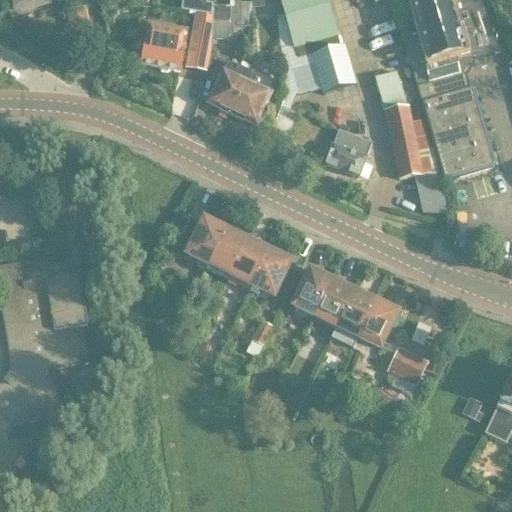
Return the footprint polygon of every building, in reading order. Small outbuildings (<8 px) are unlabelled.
[(12,0),(14,12),(46,4),(45,0),(12,0)] [(184,0),(183,10),(212,15),(212,11),(213,5),(206,5),(205,0),(184,0)] [(263,0),(251,0),(252,11),(265,11),(263,0)] [(323,97),(356,88),(344,48),(341,49),(326,0),(274,0),(286,97),(299,97),(322,91),(323,97)] [(497,49),(479,0),(409,0),(421,36),(404,41),(418,89),(464,76),(467,75),(476,59),(474,55),(497,49)] [(241,5),(240,3),(240,1),(230,2),(230,5),(230,12),(212,11),(213,20),(211,41),(212,41),(229,43),(230,29),(251,29),(251,4),(241,5)] [(133,7),(109,6),(107,32),(131,33),(133,7)] [(63,49),(69,62),(72,69),(84,64),(77,44),(90,41),(88,31),(89,31),(87,16),(76,19),(78,33),(71,34),(73,45),(63,49)] [(196,17),(186,71),(207,75),(211,59),(212,41),(211,41),(213,20),(196,17)] [(179,74),(186,37),(184,37),(184,33),(158,28),(157,32),(148,30),(141,67),(159,70),(161,73),(167,74),(170,72),(179,74)] [(232,116),(233,117),(248,84),(234,78),(236,73),(226,69),(209,106),(219,110),(219,115),(228,119),(232,116)] [(416,179),(424,217),(447,212),(432,152),(429,153),(421,126),(410,129),(395,75),(374,81),(384,115),(399,183),(416,179)] [(494,166),(473,93),(470,91),(468,92),(464,76),(418,89),(444,181),(448,183),(493,170),(494,166)] [(248,84),(233,117),(234,118),(235,122),(244,126),(248,124),(257,128),(274,90),(263,86),(261,90),(248,84)] [(326,169),(359,181),(372,147),(339,134),(326,169)] [(201,226),(182,217),(175,230),(195,240),(192,246),(189,246),(185,254),(187,256),(186,258),(209,269),(226,233),(204,222),(201,226)] [(230,232),(227,233),(226,233),(209,269),(231,280),(248,243),(237,238),(237,235),(230,232)] [(252,290),(269,254),(267,252),(266,250),(259,246),(257,247),(248,243),(231,280),(252,290)] [(291,264),(269,254),(252,290),(275,301),(276,298),(278,299),(281,292),(280,288),(291,264)] [(19,266),(0,269),(0,302),(13,377),(6,386),(0,387),(0,477),(14,475),(13,467),(19,458),(27,457),(24,440),(9,442),(7,435),(14,426),(61,418),(54,378),(49,379),(48,372),(89,365),(83,330),(87,329),(78,277),(70,278),(68,266),(43,270),(44,274),(31,276),(29,280),(30,285),(23,286),(19,266)] [(292,310),(315,321),(333,284),(324,279),(323,276),(317,273),(313,274),(310,273),(292,310)] [(335,284),(333,284),(315,321),(337,332),(355,294),(346,290),(345,287),(338,283),(335,284)] [(362,298),(355,294),(337,332),(358,342),(376,304),(373,303),(373,300),(366,297),(362,298)] [(384,309),(376,304),(358,342),(380,352),(397,318),(394,314),(393,310),(387,307),(384,309)] [(425,345),(432,327),(420,323),(414,341),(425,345)] [(253,344),(256,345),(263,349),(273,329),(262,324),(253,344)] [(201,361),(208,346),(199,342),(193,357),(201,361)] [(263,349),(256,345),(249,359),(256,362),(263,349)] [(415,388),(428,363),(399,349),(387,374),(415,388)] [(511,375),(482,439),(505,449),(511,434),(511,375)] [(470,403),(463,416),(479,424),(482,417),(476,414),(479,407),(470,403)]
